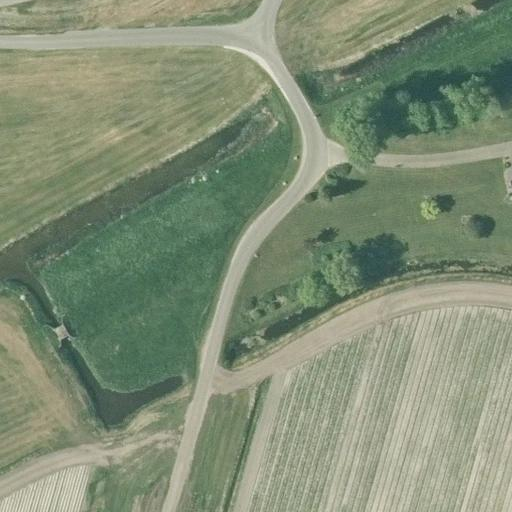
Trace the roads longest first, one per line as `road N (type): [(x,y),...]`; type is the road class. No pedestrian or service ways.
road 1 (unclassified): [(166,511),(244,248),(317,164),(311,131),(258,41)]
road 2 (unclassified): [(258,41),(0,41)]
